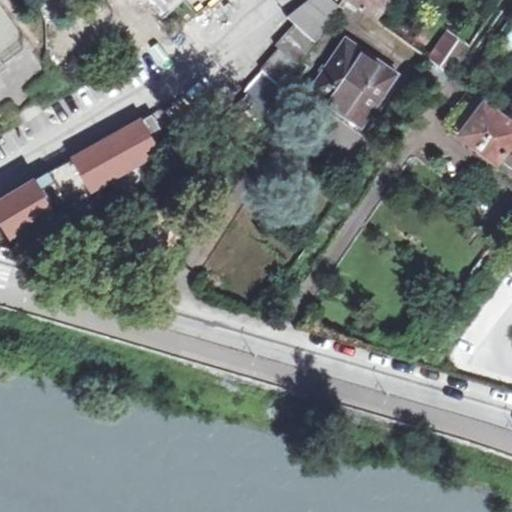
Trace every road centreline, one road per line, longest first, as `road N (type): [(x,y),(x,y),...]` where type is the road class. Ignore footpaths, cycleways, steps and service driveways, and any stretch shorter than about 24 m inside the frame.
road 1 (tertiary): [(0,267),(511,419)]
road 2 (residential): [(0,182),(280,0)]
